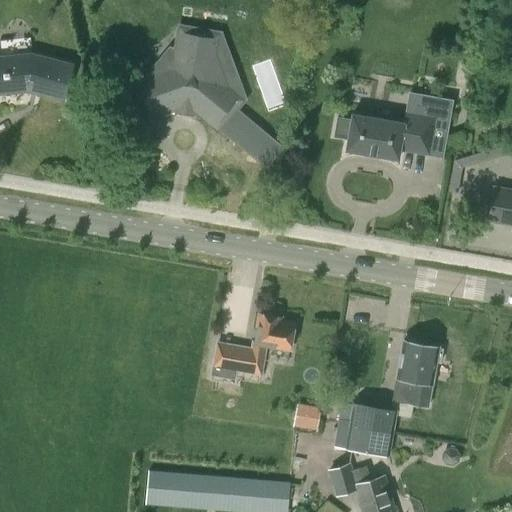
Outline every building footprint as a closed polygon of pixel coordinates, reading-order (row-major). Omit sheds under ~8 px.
[(139,64),(140,81),(136,83),(148,117),(180,105),(193,107),(218,128),(241,100),(221,83),(225,78),(220,63),(213,62),(217,35),(182,29),(179,48),(162,47),(152,59),(139,64)] [(0,91),(29,89),(63,99),(71,66),(31,56),(0,59),(0,91)] [(348,139),(346,150),(399,159),(400,149),(429,154),(435,118),(405,113),(404,123),(353,114),(351,120),(337,118),(333,136),(348,139)] [(511,143),(458,159),(461,168),(511,152),(511,143)] [(511,189),(495,187),(489,219),(511,222),(511,189)] [(240,347),(235,370),(261,375),(266,345),(288,349),(293,324),(274,320),(274,318),(260,315),(254,349),(240,347)] [(395,376),(391,401),(393,401),(392,410),(397,411),(396,416),(410,419),(413,403),(428,406),(435,362),(440,363),(442,349),(438,348),(415,344),(414,340),(408,339),(405,342),(404,342),(398,376),(395,376)] [(354,403),(350,427),(393,434),(396,416),(397,411),(392,410),(354,403)] [(307,416),(305,428),(317,430),(319,419),(307,416)] [(393,434),(350,427),(347,449),(389,457),(393,434)] [(394,511),(384,477),(371,480),(366,466),(351,471),(349,465),(330,471),(338,495),(356,489),(363,511),(394,511)] [(147,504),(228,511),(286,511),(290,483),(149,471),(147,504)]
